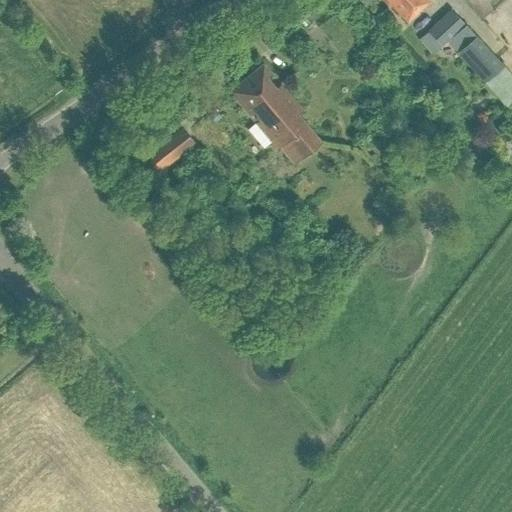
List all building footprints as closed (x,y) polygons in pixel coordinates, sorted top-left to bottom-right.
[(386,0),(406,22),(428,1),(427,0),(386,0)] [(451,9),(428,30),(442,45),(465,24),(451,9)] [(350,70),(313,30),(290,51),(327,91),(350,70)] [(456,53),(484,82),(502,65),(474,36),(456,53)] [(210,60),(205,65),(220,82),(226,77),(210,60)] [(262,65),(230,92),(255,122),(247,129),(262,147),(271,140),(276,147),(280,144),(295,162),(319,141),(297,115),(302,111),(279,84),(276,87),(268,77),(271,75),(262,65)] [(181,127),(145,156),(158,171),(193,143),(181,127)]
